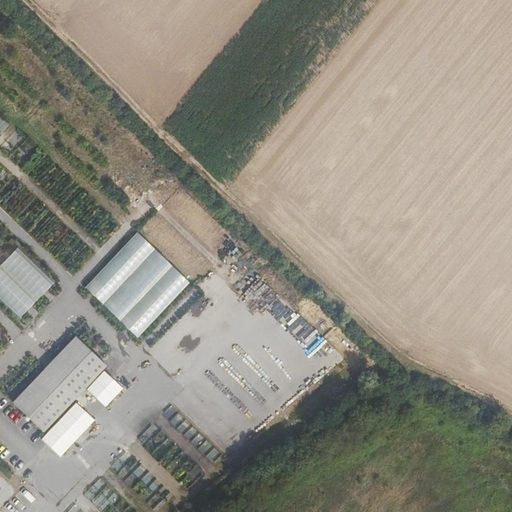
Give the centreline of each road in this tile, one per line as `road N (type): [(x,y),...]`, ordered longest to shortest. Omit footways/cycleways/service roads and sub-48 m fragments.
road 1 (track): [(21,0),(400,363),(511,416)]
road 2 (track): [(411,368),(211,511)]
